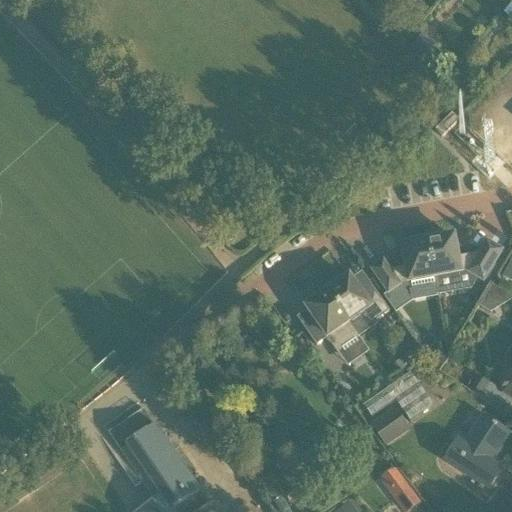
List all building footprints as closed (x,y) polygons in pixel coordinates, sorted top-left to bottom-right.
[(388,0),(387,0),(362,0),(361,1),(376,14),(388,0)] [(436,46),(424,34),(411,48),(423,60),(436,46)] [(459,122),(452,115),(435,132),(442,139),(459,122)] [(444,236),(428,239),(436,279),(461,274),(461,273),(469,272),(468,274),(484,283),(503,252),(487,242),(480,254),(458,259),(455,238),(445,240),(444,236)] [(436,279),(428,239),(412,242),(413,246),(403,248),(407,268),(391,271),(384,262),(372,271),(389,295),(401,286),(401,285),(410,283),(410,284),(436,279)] [(511,264),(509,262),(500,276),(511,282),(511,264)] [(325,291),(349,325),(360,317),(371,326),(389,313),(367,282),(356,289),(349,280),(341,285),(339,282),(325,291)] [(506,305),(511,301),(511,298),(492,286),(479,308),(491,314),(506,305)] [(359,339),(349,325),(325,291),(312,301),(314,304),(306,310),(313,319),(302,327),(317,347),(327,340),(337,354),(359,339)] [(402,374),(421,359),(411,345),(401,352),(406,359),(396,366),(402,374)] [(511,371),(507,373),(500,384),(503,396),(511,402),(511,371)] [(410,373),(362,407),(369,418),(393,401),(409,423),(433,406),(410,373)] [(395,409),(369,426),(385,449),(410,432),(395,409)] [(198,511),(209,505),(145,414),(143,411),(108,437),(115,433),(126,448),(121,452),(138,477),(155,502),(141,511),(198,511)] [(458,443),(445,463),(489,492),(502,472),(490,465),(509,436),(482,419),(463,447),(458,443)] [(382,484),(403,511),(409,511),(421,504),(398,472),(382,484)]
